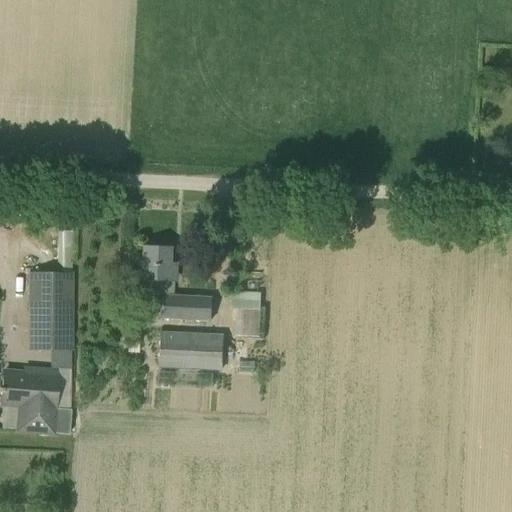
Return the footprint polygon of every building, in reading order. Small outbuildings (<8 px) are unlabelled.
[(172,280),(173,264),(166,264),(167,248),(143,247),(142,278),(172,280)] [(70,274),(29,274),(29,348),(61,348),(61,312),(70,312),(70,274)] [(231,308),(259,310),(260,292),(231,291),(231,308)] [(165,295),(164,319),(221,320),(221,297),(165,295)] [(222,369),(223,336),(160,333),(158,367),(222,369)] [(53,410),(54,408),(56,381),(23,378),(24,373),(3,372),(0,401),(0,403),(15,405),(13,434),(53,438),(53,435),(68,436),(70,412),(53,410)]
